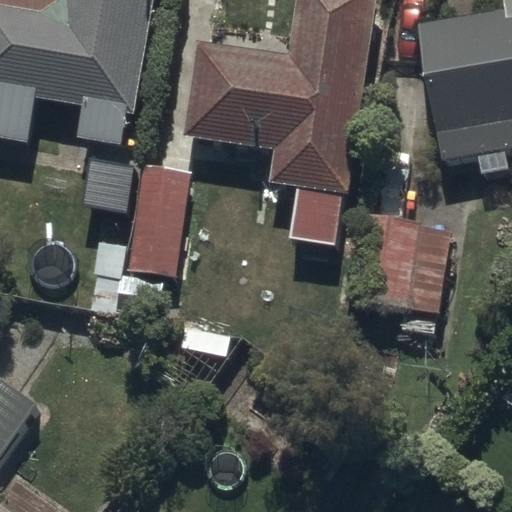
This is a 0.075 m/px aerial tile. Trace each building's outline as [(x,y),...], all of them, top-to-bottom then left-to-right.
[(143,119),(161,0),(74,0),(75,1),(48,18),(0,10),(0,142),(37,149),(44,101),(92,108),(86,145),(134,152),(139,119),(143,119)] [(357,202),(386,0),(305,0),(297,59),(207,46),(194,138),(285,151),(279,188),(302,191),(295,242),(342,249),(349,201),(357,202)] [(511,0),(509,0),(511,13),(424,27),(448,165),(511,154),(511,0)] [(181,281),(196,176),(148,170),(133,275),(181,281)] [(447,320),(457,232),(368,221),(358,306),(407,312),(404,334),(439,338),(441,319),(447,320)] [(215,290),(186,287),(182,331),(189,332),(187,356),(233,360),(235,340),(211,338),(215,290)] [(0,376),(0,478),(4,481),(52,413),(0,376)]
